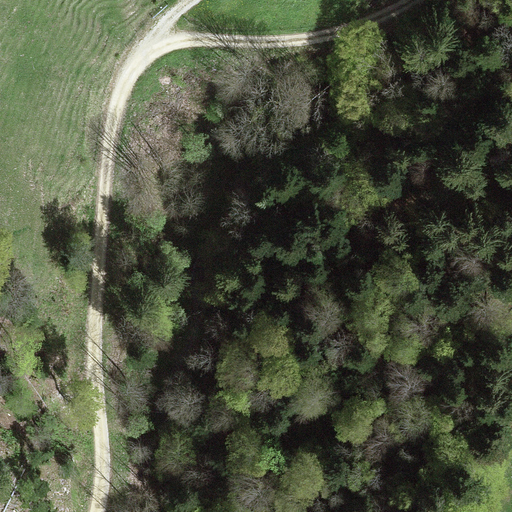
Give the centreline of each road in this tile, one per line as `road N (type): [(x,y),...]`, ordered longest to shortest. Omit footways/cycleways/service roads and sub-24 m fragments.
road 1 (track): [(98,511),(105,473),(94,282),(104,171),(119,90),(147,38)]
road 2 (track): [(147,38),(320,38),(410,0)]
